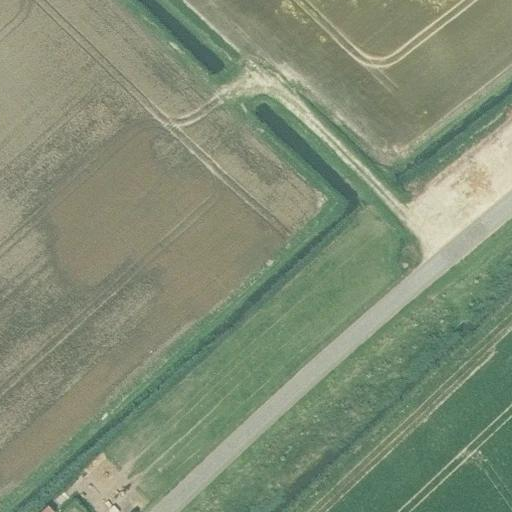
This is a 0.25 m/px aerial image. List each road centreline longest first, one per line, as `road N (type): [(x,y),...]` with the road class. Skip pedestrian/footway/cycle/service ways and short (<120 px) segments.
road 1 (unclassified): [(163,511),(358,332),(511,205)]
road 2 (track): [(447,259),(290,100),(265,89),(233,90)]
